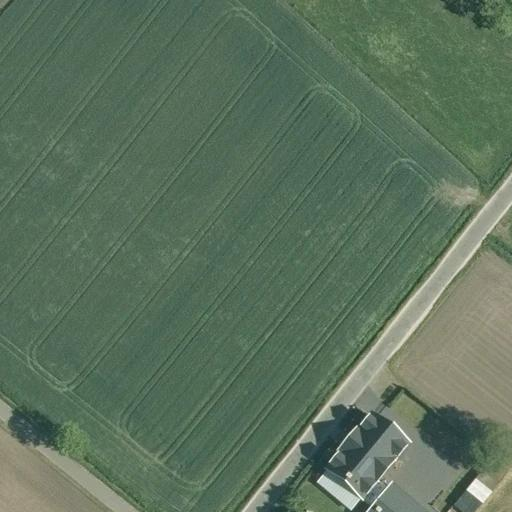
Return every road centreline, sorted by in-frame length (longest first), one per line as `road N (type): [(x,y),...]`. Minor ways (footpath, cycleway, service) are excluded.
road 1 (unclassified): [(511,196),(255,511)]
road 2 (residential): [(0,412),(123,511)]
